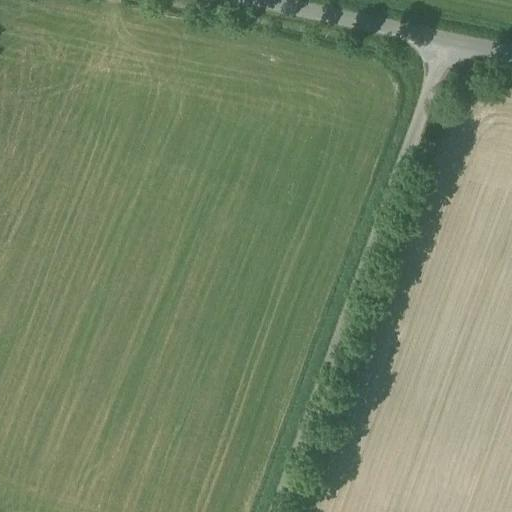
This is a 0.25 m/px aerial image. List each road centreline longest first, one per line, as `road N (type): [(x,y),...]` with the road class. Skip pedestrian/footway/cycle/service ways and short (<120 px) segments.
road 1 (unclassified): [(276,511),(446,44)]
road 2 (unclassified): [(236,0),(446,44)]
